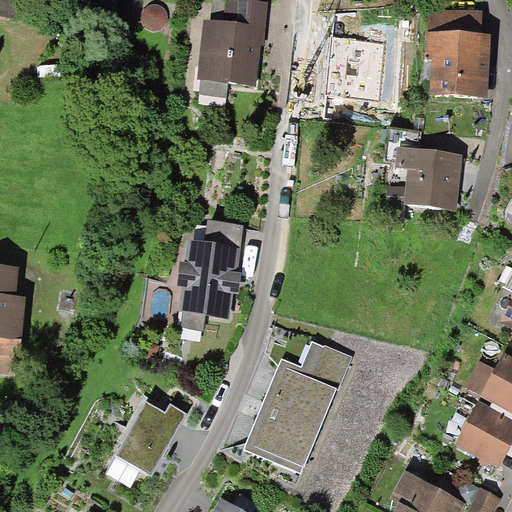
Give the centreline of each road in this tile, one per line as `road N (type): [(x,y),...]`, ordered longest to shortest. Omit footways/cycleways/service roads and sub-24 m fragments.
road 1 (residential): [(170,511),(243,372),(269,266),(294,0)]
road 2 (residential): [(477,205),(509,72),(497,0)]
